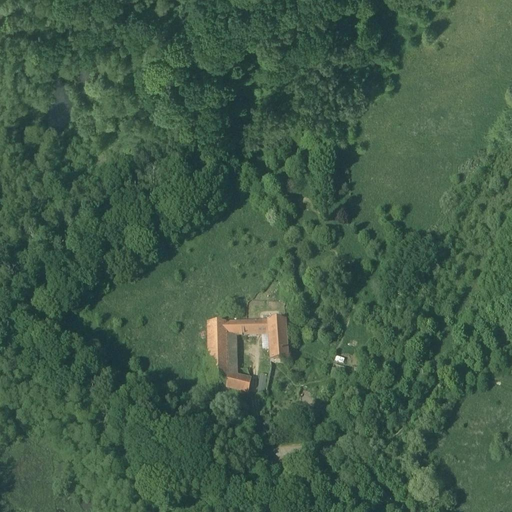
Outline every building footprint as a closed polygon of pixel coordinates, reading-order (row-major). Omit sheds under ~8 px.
[(226,327),(227,340),(234,339),(261,338),(268,338),(268,339),(286,338),(285,324),(226,327)] [(209,388),(227,387),(228,387),(227,340),(226,327),(207,328),(209,388)] [(269,353),(270,366),(288,366),(286,338),(268,339),(269,353)] [(236,381),(234,339),(227,340),(228,387),(227,387),(227,393),(247,398),(250,383),(244,382),(236,381)] [(266,379),(260,378),(257,399),(264,400),(266,379)]
